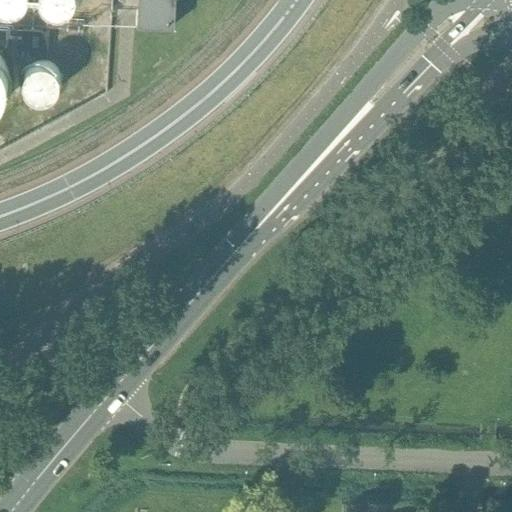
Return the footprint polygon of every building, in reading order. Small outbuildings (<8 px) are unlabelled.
[(0,0),(0,5),(0,6),(4,7),(7,8),(11,9),(14,8),(16,8),(18,7),(19,7),(21,6),(23,3),(26,1),(26,0),(0,0)] [(41,0),(42,2),(43,4),(44,5),(45,6),(47,8),(48,9),(50,10),(51,10),(53,11),(55,11),(58,12),(60,12),(62,11),(64,11),(65,10),(67,10),(68,9),(70,8),(71,6),(72,5),(73,4),(74,2),(75,0),(41,0)] [(175,25),(176,0),(139,0),(138,23),(175,25)] [(21,55),(47,56),(48,30),(22,29),(21,55)] [(0,100),(0,101),(2,98),(4,95),(6,92),(7,88),(8,85),(8,82),(8,78),(8,75),(8,71),(7,68),(6,65),(4,61),(2,58),(0,56),(0,55),(0,100)] [(24,76),(24,78),(24,80),(24,81),(25,83),(25,85),(26,86),(27,88),(28,89),(29,91),(31,92),(32,93),(34,94),(35,95),(37,95),(39,96),(40,96),(42,96),(44,96),(46,96),(48,95),(49,95),(52,93),(54,92),(55,91),(56,89),(57,88),(58,86),(59,85),(60,83),(60,81),(60,80),(61,78),(60,76),(60,74),(60,73),(59,71),(58,69),(57,68),(56,66),(55,65),(52,63),(49,61),(46,60),(42,60),(39,60),(37,60),(35,61),(32,63),(31,64),(29,65),(28,66),(27,68),(26,69),(25,71),(25,73),(24,74),(24,76)] [(360,511),(361,502),(343,502),(342,511),(360,511)]
